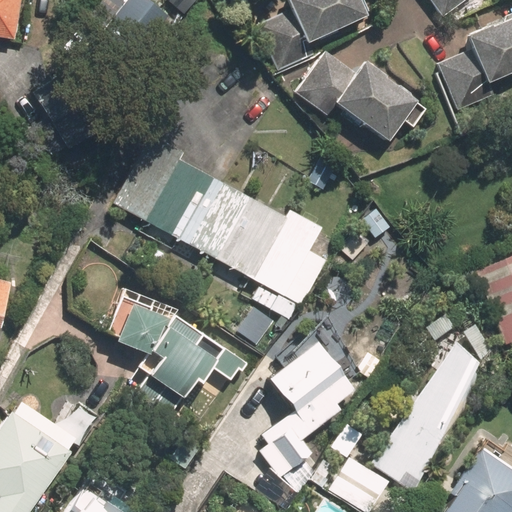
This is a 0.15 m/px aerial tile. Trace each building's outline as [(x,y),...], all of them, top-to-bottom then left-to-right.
[(0,0),(0,31),(19,34),(23,0),(0,0)] [(122,0),(105,21),(149,58),(198,0),(122,0)] [(293,0),(296,5),(257,19),(276,67),(322,49),(316,33),(371,12),(366,0),(293,0)] [(435,0),(447,15),(467,0),(435,0)] [(511,16),(474,32),(480,46),(442,61),(461,107),(507,89),(501,76),(511,71),(511,16)] [(433,104),(371,57),(357,74),(326,50),(298,87),(330,112),(339,100),(390,139),(405,120),(415,128),(433,104)] [(91,54),(38,86),(73,144),(127,112),(91,54)] [(295,206),(292,212),(152,139),(119,201),(263,277),(253,296),(280,310),(287,295),(304,304),(334,246),(317,237),(325,222),(295,206)] [(511,251),(477,267),(509,342),(511,340),(511,251)] [(0,335),(16,277),(0,272),(0,335)] [(249,359),(175,307),(124,285),(106,327),(152,347),(143,360),(189,392),(202,374),(207,379),(217,364),(236,377),(249,359)] [(448,309),(424,326),(435,341),(459,323),(448,309)] [(326,332),(272,373),(297,405),(263,432),(269,439),(259,447),(281,474),(314,448),(303,434),(344,402),(341,398),(364,381),(326,332)] [(461,333),(374,461),(357,449),(332,485),(369,510),(393,474),(414,489),(487,351),(461,333)] [(0,511),(1,511),(30,511),(77,446),(73,443),(79,434),(25,396),(18,406),(16,404),(0,426),(0,511)] [(511,511),(511,463),(484,446),(442,511),(511,511)] [(79,506),(74,511),(139,511),(97,481),(79,506)]
